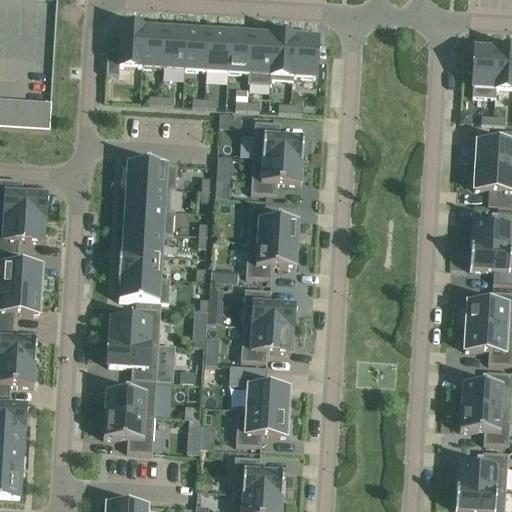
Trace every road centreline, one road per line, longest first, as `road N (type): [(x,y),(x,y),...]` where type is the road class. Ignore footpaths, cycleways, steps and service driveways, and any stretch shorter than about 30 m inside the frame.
road 1 (residential): [(324,511),(353,14)]
road 2 (residential): [(410,511),(440,20)]
road 3 (residential): [(353,14),(125,1),(103,8),(93,28),(78,178)]
road 4 (residential): [(78,178),(62,511)]
